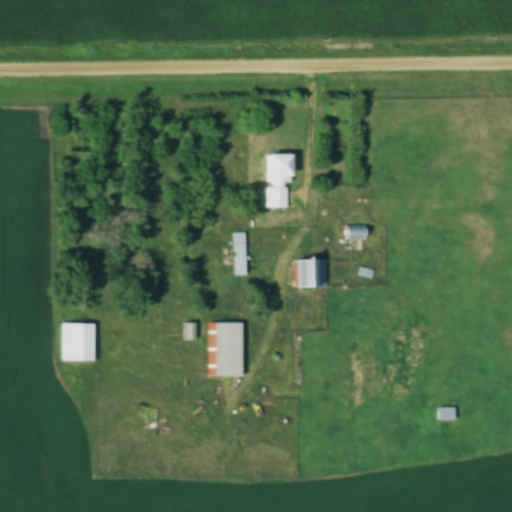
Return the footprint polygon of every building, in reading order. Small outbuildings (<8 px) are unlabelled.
[(266,209),(291,209),(291,153),(266,153),(266,209)] [(363,241),(363,227),(345,227),(345,241),(363,241)] [(244,276),(244,233),(233,233),(233,276),(244,276)] [(295,287),(324,287),(324,258),(295,258),(295,287)] [(214,377),(240,377),(240,322),(214,322),(214,377)] [(94,323),(63,323),(63,362),(94,362),(94,323)] [(453,408),(436,408),(436,421),(453,421),(453,408)]
